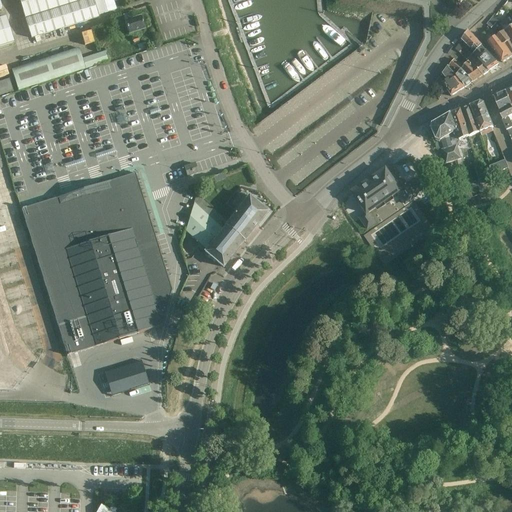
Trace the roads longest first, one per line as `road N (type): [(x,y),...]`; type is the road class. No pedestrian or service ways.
road 1 (unclassified): [(191,434),(202,368),(227,302),(301,218)]
road 2 (unclassified): [(209,50),(249,150),(301,218)]
road 3 (tertiary): [(0,423),(191,434)]
road 4 (unclassified): [(301,218),(402,119)]
